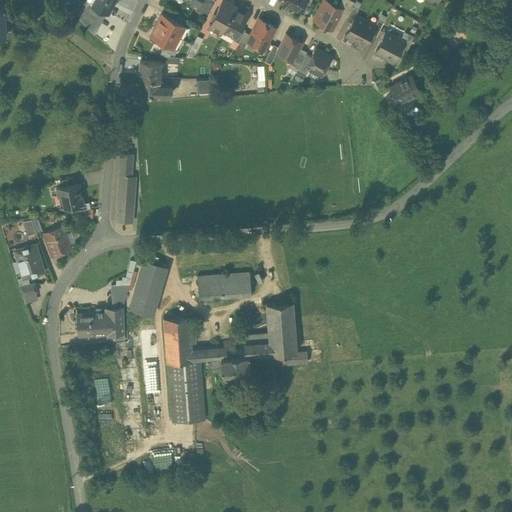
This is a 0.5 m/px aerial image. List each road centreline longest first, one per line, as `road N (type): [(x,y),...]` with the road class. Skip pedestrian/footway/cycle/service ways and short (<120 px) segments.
road 1 (residential): [(98,235),(142,242),(363,222),(396,208),(511,108)]
road 2 (residential): [(79,511),(47,318),(59,284),(98,235)]
road 3 (residential): [(98,235),(117,69),(151,0)]
road 4 (residential): [(353,73),(340,47),(251,0)]
